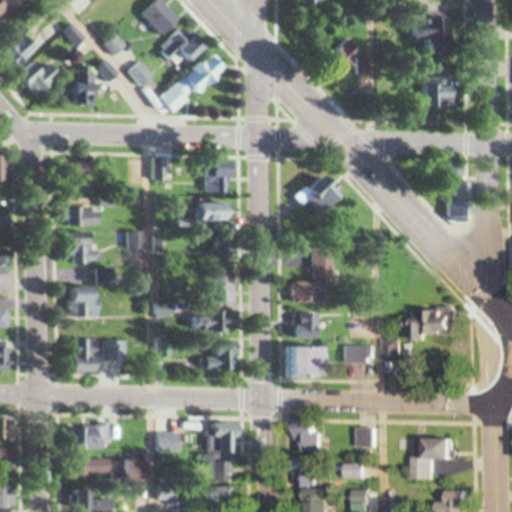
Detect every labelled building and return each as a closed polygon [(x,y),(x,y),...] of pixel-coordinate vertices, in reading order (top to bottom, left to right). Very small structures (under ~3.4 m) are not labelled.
[(119,0),(128,9),(136,0),(119,0)] [(163,37),(181,20),(160,0),(157,0),(142,16),(163,37)] [(185,57),(192,64),(206,50),(183,27),(161,50),(176,65),(185,57)] [(127,45),(116,34),(105,45),(116,56),(127,45)] [(182,81),(196,98),(230,70),(216,54),(182,81)] [(27,84),(39,97),(62,76),(50,63),(27,84)] [(455,82),(432,82),(432,105),(455,105),(455,82)] [(206,168),(206,195),(224,195),(224,168),(206,168)] [(232,223),(232,203),(198,203),(198,223),(232,223)] [(70,208),(70,227),(100,227),(100,208),(70,208)] [(71,238),(71,265),(97,265),(97,238),(71,238)] [(209,264),(229,264),(229,241),(209,241),(209,264)] [(314,248),(314,288),(337,288),(337,248),(314,248)] [(209,303),(234,303),(234,276),(209,276),(209,303)] [(70,288),(70,317),(99,317),(99,288),(70,288)] [(0,309),(0,328),(10,329),(10,310),(0,309)] [(460,310),(443,310),(443,337),(460,337),(460,310)] [(0,370),(10,371),(10,340),(0,340),(0,370)] [(100,340),(79,340),(80,373),(101,372),(100,340)] [(127,341),(104,341),(104,364),(127,364),(127,341)] [(402,341),(388,341),(388,361),(402,361),(402,341)] [(330,378),(330,347),(287,347),(287,378),(330,378)] [(210,370),(232,370),(232,351),(210,351),(210,370)] [(84,426),(84,450),(108,450),(108,426),(84,426)] [(355,448),(375,448),(375,430),(355,430),(355,448)] [(182,452),(182,433),(157,433),(157,452),(182,452)] [(413,457),(413,481),(435,481),(435,461),(458,461),(457,439),(428,440),(428,457),(413,457)] [(366,464),(343,464),(343,480),(366,480),(366,464)] [(14,484),(0,484),(0,509),(14,509),(14,484)] [(354,501),(366,501),(366,492),(354,492),(354,501)] [(449,498),(449,502),(434,505),(434,511),(464,511),(468,511),(465,495),(449,498)]
